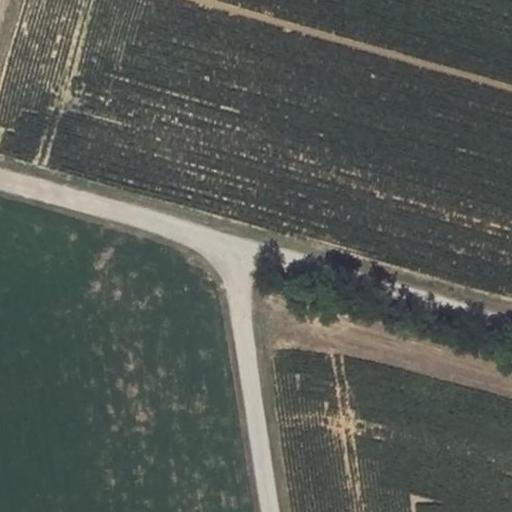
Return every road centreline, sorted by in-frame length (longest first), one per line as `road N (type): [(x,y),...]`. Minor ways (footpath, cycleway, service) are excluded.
road 1 (track): [(511,326),(228,245)]
road 2 (track): [(228,245),(269,511)]
road 3 (track): [(228,245),(0,179)]
